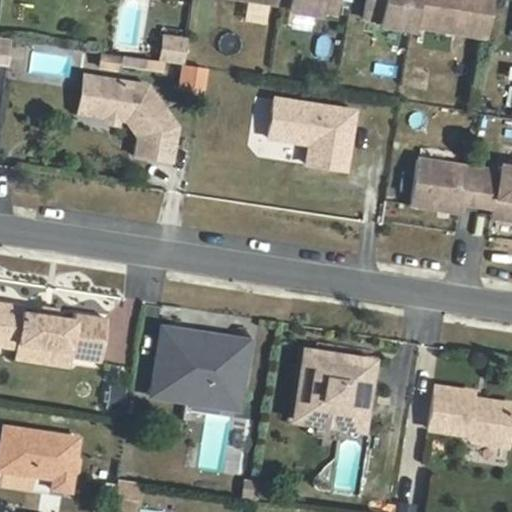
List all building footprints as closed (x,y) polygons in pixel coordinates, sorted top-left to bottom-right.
[(286,0),(286,1),(286,5),(317,10),(318,6),(333,8),(334,0),(286,0)] [(365,0),(363,13),(379,15),(378,20),(409,25),(410,20),(412,0),(365,0)] [(412,0),(410,20),(484,32),(488,0),(412,0)] [(0,31),(0,46),(11,48),(13,33),(0,31)] [(183,35),(163,31),(159,56),(178,59),(183,35)] [(199,68),(181,64),(178,81),(197,84),(199,68)] [(102,72),(87,69),(80,107),(96,109),(102,72)] [(141,132),(138,150),(174,156),(180,121),(172,109),(150,80),(102,72),(96,109),(129,115),(141,132)] [(273,96),(266,134),(294,139),(300,135),(308,137),(307,141),(303,161),(341,169),(352,110),(273,96)] [(415,154),(408,200),(427,203),(428,198),(458,203),(459,199),(474,201),(480,165),(415,154)] [(480,165),(474,201),(489,204),(489,208),(511,212),(511,163),(496,161),(495,168),(480,165)] [(458,203),(428,198),(427,203),(457,208),(458,203)] [(511,212),(489,208),(488,213),(511,217),(511,212)] [(23,308),(0,305),(0,350),(17,353),(18,347),(70,354),(69,359),(101,363),(107,319),(75,315),(74,321),(56,318),(40,316),(22,314),(23,308)] [(57,310),(41,308),(40,316),(56,318),(57,310)] [(160,332),(156,358),(185,363),(189,338),(204,340),(204,344),(213,346),(214,335),(190,331),(161,327),(160,332)] [(185,363),(156,358),(150,396),(222,407),(225,390),(240,392),(247,345),(232,343),(232,338),(214,335),(213,346),(204,344),(204,340),(189,338),(185,363)] [(16,362),(68,369),(69,359),(70,354),(18,347),(16,362)] [(294,419),(319,423),(320,413),(353,418),(355,401),(365,403),(371,362),(304,352),(294,419)] [(436,387),(430,429),(466,434),(472,441),(507,446),(511,415),(511,404),(488,401),(482,405),(471,404),(472,399),(473,393),(436,387)] [(240,392),(225,390),(222,407),(237,410),(240,392)] [(319,423),(361,430),(365,403),(355,401),(353,418),(320,413),(319,423)] [(11,430),(1,428),(0,433),(0,443),(4,444),(9,440),(11,430)] [(0,443),(0,473),(38,479),(37,489),(65,493),(67,475),(71,472),(73,461),(70,457),(73,439),(11,430),(9,440),(4,444),(0,443)] [(137,509),(141,484),(121,481),(117,505),(137,509)]
